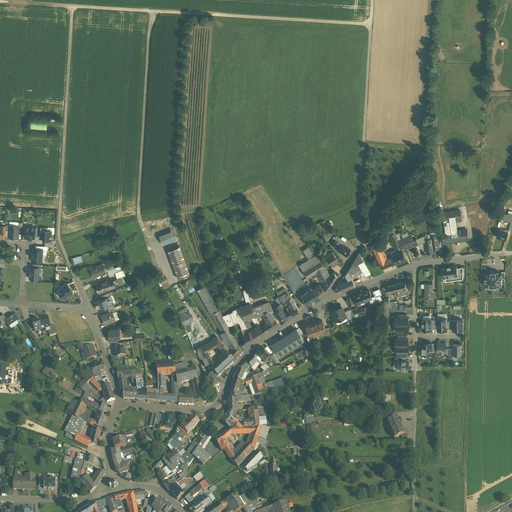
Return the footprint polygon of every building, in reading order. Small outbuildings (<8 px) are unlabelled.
[(47,121),(30,119),(29,130),(46,131),(47,121)] [(460,210),(442,212),(444,223),(444,222),(445,226),(449,225),(451,242),(468,240),(466,229),(456,231),(455,221),(461,220),(460,210)] [(511,216),(507,215),(504,214),(503,219),(511,222),(511,219),(511,216)] [(18,226),(9,225),(8,237),(18,238),(18,226)] [(392,225),(387,227),(390,235),(395,233),(392,225)] [(449,225),(445,226),(446,231),(442,232),(444,243),(451,242),(449,225)] [(34,227),(25,226),(25,228),(24,229),(24,231),(24,232),(24,237),(28,238),(28,239),(31,239),(31,238),(34,238),(34,227)] [(48,228),(41,227),(40,238),(45,239),(45,240),(51,241),(51,240),(51,231),(47,231),(48,228)] [(505,231),(499,229),(496,237),(505,240),(508,232),(508,231),(505,230),(505,231)] [(174,230),(159,236),(162,244),(177,238),(174,230)] [(399,241),(395,233),(390,235),(396,250),(396,249),(398,252),(402,250),(399,241)] [(431,239),(433,250),(439,249),(437,235),(430,236),(431,239)] [(344,241),(335,236),(333,239),(337,241),(341,244),(342,245),(344,241)] [(411,236),(399,241),(402,250),(403,250),(419,244),(417,239),(413,240),(411,236)] [(417,239),(419,244),(419,245),(425,242),(425,240),(424,240),(423,236),(417,239)] [(433,250),(431,239),(425,240),(425,242),(427,254),(433,253),(433,250)] [(384,254),(378,240),(371,243),(382,268),(390,265),(387,259),(385,253),(384,254)] [(342,245),(341,244),(339,248),(337,251),(346,256),(350,250),(342,245)] [(179,246),(167,250),(178,278),(189,274),(179,246)] [(309,246),(302,250),(308,260),(314,254),(309,246)] [(35,249),(33,249),(32,253),(31,253),(31,257),(32,257),(32,261),(41,262),(42,250),(42,249),(35,249)] [(398,252),(393,254),(393,256),(396,263),(406,259),(403,250),(402,250),(398,252)] [(331,252),(325,257),(332,266),(338,262),(331,252)] [(359,252),(347,271),(351,277),(362,271),(367,268),(359,252)] [(308,260),(299,265),(303,271),(319,260),(317,256),(316,255),(308,260)] [(393,256),(387,259),(390,265),(396,263),(393,256)] [(319,260),(303,271),(307,277),(314,273),(324,266),(319,260)] [(103,264),(90,268),(93,277),(98,275),(97,274),(105,271),(103,264)] [(324,266),(314,273),(320,280),(324,277),(329,275),(324,266)] [(456,266),(450,267),(440,268),(441,272),(442,278),(449,276),(449,281),(458,280),(457,268),(456,266)] [(32,267),(30,267),(30,271),(29,271),(29,275),(30,275),(29,279),(38,279),(39,268),(32,267)] [(367,268),(362,271),(365,276),(370,274),(367,268)] [(488,273),(485,273),(485,278),(484,286),(501,286),(501,279),(502,273),(498,273),(498,272),(488,272),(488,273)] [(330,276),(326,280),(324,281),(327,284),(326,284),(330,287),(337,276),(333,273),(330,276)] [(159,279),(164,289),(170,286),(165,276),(159,279)] [(111,278),(105,280),(105,281),(96,284),(97,288),(96,288),(97,289),(97,288),(99,292),(114,287),(111,278)] [(345,281),(348,288),(354,286),(351,279),(348,280),(345,281)] [(345,281),(339,284),(342,291),(348,288),(345,281)] [(404,281),(396,283),(397,290),(398,295),(407,292),(404,281)] [(66,283),(59,289),(58,293),(62,298),(66,298),(72,294),(72,290),(66,283)] [(396,283),(388,285),(389,292),(394,291),(397,290),(396,283)] [(323,289),(318,284),(312,290),(320,298),(326,292),(329,289),(325,286),(323,289)] [(432,284),(425,284),(424,288),(425,288),(425,298),(437,298),(437,292),(434,292),(433,293),(432,293),(432,284)] [(205,285),(196,290),(211,315),(212,314),(219,310),(205,285)] [(277,292),(279,297),(282,295),(287,292),(285,288),(277,292)] [(311,289),(299,296),(301,300),(302,300),(306,307),(320,298),(312,290),(311,289)] [(374,296),(375,297),(380,295),(381,295),(379,289),(372,291),(374,296)] [(368,290),(361,293),(364,301),(368,299),(372,298),(371,297),(368,290)] [(287,292),(282,295),(285,301),(287,300),(290,298),(287,292)] [(361,293),(354,296),(355,299),(353,300),(354,302),(356,301),(357,305),(360,304),(360,302),(364,301),(361,293)] [(375,303),(382,300),(380,295),(375,297),(374,296),(371,297),(372,298),(368,299),(370,303),(375,301),(375,303)] [(95,302),(98,310),(108,307),(111,305),(112,305),(109,297),(108,297),(102,299),(95,302)] [(282,302),(279,297),(272,301),(275,307),(278,305),(282,302)] [(296,306),(290,298),(287,300),(292,309),(296,306)] [(247,304),(238,308),(243,320),(251,317),(254,316),(252,309),(250,303),(247,304)] [(256,307),(256,308),(258,315),(263,313),(265,318),(271,314),(270,313),(273,311),(269,303),(256,307)] [(275,307),(273,308),(276,311),(274,312),(280,323),(287,318),(284,313),(278,305),(275,307)] [(292,309),(288,311),(291,316),(298,311),(296,306),(292,309)] [(341,307),(331,311),(335,321),(345,317),(346,317),(344,312),(341,307)] [(238,308),(232,310),(232,312),(222,316),(228,327),(234,324),(235,323),(237,322),(239,323),(241,329),(241,330),(246,328),(243,320),(238,308)] [(189,310),(178,315),(183,326),(190,323),(194,320),(189,310)] [(222,316),(219,310),(212,314),(222,332),(223,331),(225,335),(231,332),(228,327),(222,316)] [(109,312),(101,316),(104,325),(116,320),(113,312),(112,311),(109,312)] [(12,313),(4,319),(6,323),(9,327),(17,321),(12,313)] [(271,314),(265,318),(268,323),(264,326),(265,327),(267,331),(278,325),(271,314)] [(38,319),(41,330),(50,327),(47,316),(38,319)] [(41,330),(38,319),(38,318),(34,319),(35,320),(32,321),(34,329),(35,332),(41,330)] [(447,331),(446,329),(446,321),(446,319),(438,318),(437,321),(437,328),(438,331),(447,331)] [(205,319),(199,323),(211,340),(217,336),(205,319)] [(453,320),(453,329),(453,331),(462,331),(462,320),(453,320)] [(32,321),(25,323),(30,331),(34,329),(32,321)] [(322,321),(305,327),(309,338),(326,332),(326,331),(325,329),(322,321)] [(190,323),(183,326),(189,339),(194,336),(196,335),(190,323)] [(262,329),(259,324),(257,326),(254,327),(260,336),(267,331),(265,327),(262,329)] [(54,326),(50,327),(51,331),(48,332),(50,336),(57,334),(54,326)] [(254,327),(249,331),(252,341),(260,336),(254,327)] [(252,341),(246,328),(241,330),(246,342),(244,343),(245,346),(252,341)] [(119,329),(110,330),(109,331),(109,334),(108,334),(109,339),(116,339),(118,339),(118,335),(119,333),(119,329)] [(298,343),(303,340),(300,336),(296,330),(292,333),(298,343)] [(222,332),(220,333),(227,344),(229,343),(225,335),(223,331),(222,332)] [(225,335),(229,343),(233,349),(238,346),(234,339),(235,339),(231,332),(225,335)] [(293,347),(298,343),(292,333),(287,336),(293,347)] [(189,339),(194,350),(199,347),(197,341),(196,341),(194,336),(189,339)] [(211,340),(208,342),(211,348),(216,345),(220,343),(221,343),(217,336),(211,340)] [(288,350),(293,347),(287,336),(282,339),(288,350)] [(284,353),(288,350),(282,339),(277,342),(284,353)] [(208,342),(199,347),(202,352),(207,350),(211,348),(208,342)] [(279,356),(284,353),(277,342),(272,345),(276,351),(279,356)] [(220,343),(216,345),(219,351),(224,348),(220,343)] [(422,343),(422,347),(422,355),(427,355),(431,356),(431,350),(434,350),(434,344),(427,344),(427,343),(422,343)] [(446,344),(438,343),(437,352),(440,353),(440,354),(443,354),(443,353),(446,353),(446,349),(446,344)] [(453,344),(453,349),(453,356),(458,356),(458,355),(462,355),(462,344),(457,344),(453,344)] [(85,348),(81,349),(81,350),(85,361),(96,357),(93,350),(94,349),(92,345),(85,348)] [(123,345),(114,347),(116,358),(125,356),(123,345)] [(238,346),(233,349),(235,351),(232,353),(233,354),(236,360),(243,353),(238,346)] [(199,347),(196,349),(197,351),(205,368),(209,366),(211,371),(211,370),(212,370),(202,352),(199,347)] [(228,355),(224,348),(219,351),(224,358),(228,355)] [(271,356),(263,348),(261,351),(260,350),(258,352),(259,353),(256,355),(263,362),(265,363),(266,363),(269,361),(269,359),(271,357),(272,356),(271,356)] [(207,350),(202,352),(212,370),(215,366),(207,350)] [(228,355),(224,358),(218,364),(225,371),(234,362),(230,357),(228,355)] [(256,355),(254,358),(258,362),(261,365),(263,362),(256,355)] [(253,357),(247,364),(250,367),(250,368),(252,369),(258,362),(254,358),(253,357)] [(406,360),(405,360),(398,360),(398,361),(397,369),(402,369),(402,372),(408,372),(408,369),(408,364),(409,364),(409,360),(406,360)] [(265,363),(263,362),(261,365),(263,367),(261,369),(264,371),(267,369),(269,368),(265,363)] [(100,363),(94,365),(93,364),(92,365),(91,366),(89,367),(91,373),(93,373),(93,375),(99,373),(103,371),(100,363)] [(173,367),(175,373),(188,370),(186,364),(173,367)] [(212,370),(211,370),(214,374),(217,377),(218,377),(225,371),(218,364),(212,370)] [(55,372),(46,366),(41,373),(53,382),(58,375),(54,373),(55,372)] [(173,366),(156,367),(158,376),(163,376),(172,375),(175,375),(175,373),(173,367),(173,366)] [(188,370),(175,373),(175,375),(176,379),(177,384),(181,383),(192,380),(198,379),(195,368),(188,370)] [(129,369),(117,370),(119,380),(124,378),(131,378),(135,377),(135,374),(135,369),(129,369)] [(238,369),(236,373),(234,378),(241,381),(245,373),(245,372),(240,370),(238,369)] [(264,371),(259,374),(260,378),(262,377),(269,373),(267,369),(264,371)] [(21,373),(12,373),(11,380),(11,386),(20,386),(21,373)] [(93,379),(89,374),(86,377),(90,381),(100,392),(102,390),(101,387),(93,379)] [(207,377),(206,378),(208,383),(209,382),(213,388),(219,384),(216,379),(217,377),(214,374),(207,377)] [(260,378),(259,374),(249,380),(251,384),(255,395),(265,392),(263,385),(261,381),(260,378)] [(90,381),(86,377),(77,386),(85,392),(87,394),(91,390),(92,391),(93,390),(87,384),(90,381)] [(102,382),(97,378),(93,379),(101,387),(103,387),(101,383),(102,382)] [(241,381),(234,378),(232,385),(240,387),(241,384),(241,382),(242,381),(241,381)] [(284,378),(263,385),(265,392),(287,383),(286,383),(284,378)] [(141,381),(136,381),(137,391),(138,400),(147,400),(146,390),(142,390),(141,381)] [(199,383),(193,384),(196,396),(193,397),(193,405),(203,403),(201,396),(199,383)] [(162,389),(158,388),(158,391),(157,401),(178,403),(178,396),(177,389),(177,384),(172,384),(174,397),(167,398),(167,396),(162,395),(162,392),(162,389)] [(110,389),(103,392),(105,398),(107,402),(114,400),(110,389)] [(158,391),(146,390),(147,400),(157,401),(158,391)] [(236,392),(231,390),(230,393),(230,398),(239,397),(239,392),(237,392),(236,392)] [(125,391),(124,391),(123,399),(124,399),(138,400),(137,391),(125,391)] [(249,396),(250,401),(256,400),(267,396),(265,392),(255,395),(249,396)] [(329,407),(341,405),(341,403),(342,403),(341,393),(336,393),(336,395),(323,396),(323,401),(328,400),(329,407)] [(193,397),(179,397),(178,405),(193,405),(193,397)] [(99,406),(93,403),(92,404),(82,399),(80,404),(85,406),(91,409),(99,412),(99,413),(102,414),(104,408),(99,406)] [(78,403),(72,400),(70,404),(65,414),(71,417),(78,403)] [(80,404),(78,403),(71,417),(72,417),(78,420),(81,415),(85,406),(80,404)] [(253,409),(249,410),(251,422),(251,427),(252,427),(252,428),(259,427),(258,419),(258,417),(257,409),(253,409)] [(229,412),(221,421),(229,428),(230,426),(234,421),(231,418),(233,416),(229,412)] [(98,415),(95,423),(102,426),(106,415),(102,414),(99,413),(98,415)] [(161,415),(152,414),(149,426),(154,427),(158,428),(159,422),(161,415)] [(92,421),(81,415),(78,420),(84,423),(90,426),(92,422),(92,421)] [(173,417),(164,415),(164,416),(162,423),(162,426),(171,428),(172,423),(173,417)] [(193,416),(187,422),(193,428),(199,421),(193,416)] [(78,420),(72,417),(65,432),(67,433),(76,438),(78,433),(84,423),(78,420)] [(404,434),(396,417),(386,421),(394,438),(400,436),(404,434)] [(266,418),(258,419),(259,427),(263,427),(267,426),(266,418)] [(185,424),(183,423),(180,426),(188,434),(193,428),(187,422),(185,424)] [(252,428),(243,428),(237,423),(232,428),(230,429),(223,435),(226,439),(231,434),(250,434),(250,433),(252,428)] [(259,427),(252,428),(250,433),(250,434),(246,444),(255,449),(263,427),(259,427)] [(101,431),(93,428),(90,440),(90,441),(98,443),(101,431)] [(179,435),(181,437),(180,438),(178,440),(180,442),(186,436),(181,432),(179,435)] [(76,438),(74,441),(80,444),(84,437),(78,433),(76,438)] [(179,435),(177,433),(172,439),(173,440),(169,444),(173,449),(178,444),(175,442),(178,440),(180,438),(181,437),(179,435)] [(213,436),(208,433),(206,435),(203,440),(198,446),(202,450),(213,436)] [(223,435),(215,440),(222,451),(224,449),(223,448),(229,445),(227,441),(227,442),(226,439),(223,435)] [(84,437),(80,444),(88,448),(90,444),(90,441),(90,440),(84,437)] [(186,453),(180,458),(185,463),(188,467),(193,460),(191,457),(192,456),(198,446),(203,440),(200,437),(197,441),(196,443),(194,441),(188,449),(189,451),(188,452),(187,452),(186,453)] [(125,438),(120,439),(119,438),(113,439),(113,441),(112,441),(113,447),(122,446),(127,445),(125,438)] [(178,440),(175,442),(178,444),(181,448),(184,446),(180,442),(178,440)] [(181,448),(178,444),(173,449),(180,458),(186,453),(181,448)] [(238,467),(248,457),(252,453),(255,449),(246,444),(236,456),(231,460),(231,461),(238,467)] [(229,445),(223,448),(224,449),(229,456),(234,453),(229,445)] [(202,450),(198,446),(192,456),(203,466),(210,458),(202,450)] [(114,450),(111,450),(112,457),(120,456),(119,453),(119,449),(114,450)] [(134,456),(136,460),(142,457),(146,455),(143,451),(134,456)] [(256,451),(253,454),(249,458),(247,461),(242,467),(247,472),(256,465),(259,463),(263,458),(256,451)] [(175,455),(171,458),(169,456),(166,458),(172,465),(175,463),(179,460),(175,455)] [(94,458),(87,456),(86,459),(84,459),(84,458),(80,457),(80,459),(79,459),(78,460),(82,461),(85,463),(88,464),(92,466),(94,458)] [(120,456),(112,457),(115,467),(122,465),(121,460),(120,456)] [(175,463),(172,465),(166,458),(163,460),(173,473),(176,471),(175,469),(178,468),(175,463)] [(78,460),(77,460),(75,465),(74,465),(71,480),(78,478),(80,470),(82,461),(78,460)] [(100,470),(94,479),(99,484),(105,473),(100,470)] [(167,479),(162,470),(157,473),(162,482),(167,479)] [(210,486),(199,473),(193,478),(199,485),(203,490),(204,490),(210,486)] [(26,481),(17,481),(17,489),(34,489),(35,475),(26,475),(26,481)] [(84,478),(80,482),(90,494),(96,488),(92,483),(87,476),(84,478)] [(44,488),(55,488),(55,484),(57,484),(57,479),(52,479),(52,478),(47,478),(47,479),(44,479),(44,486),(44,488)] [(6,480),(0,483),(0,490),(1,492),(7,488),(8,484),(6,480)] [(170,481),(164,485),(168,491),(169,491),(173,487),(171,484),(170,481)] [(179,488),(176,485),(173,487),(169,491),(177,500),(184,494),(179,488)] [(199,485),(189,494),(193,498),(198,494),(203,490),(199,485)] [(145,491),(134,493),(135,497),(136,501),(144,500),(145,491)] [(136,503),(133,493),(125,495),(127,499),(129,505),(136,503)] [(194,499),(193,498),(189,494),(185,498),(189,503),(194,499)] [(236,494),(226,500),(229,505),(239,499),(236,494)] [(123,500),(122,496),(114,498),(117,509),(122,507),(120,500),(123,500)] [(189,511),(190,511),(203,511),(204,511),(203,509),(212,502),(208,496),(195,505),(196,506),(193,508),(189,511)] [(258,496),(246,499),(247,504),(254,503),(259,501),(258,496)] [(114,511),(117,511),(113,498),(107,499),(108,504),(111,511),(114,511)] [(154,504),(152,507),(158,511),(160,511),(161,511),(166,505),(158,499),(154,504)] [(239,499),(229,505),(231,509),(233,511),(236,511),(243,508),(244,507),(239,499)] [(289,511),(285,501),(272,506),(274,511),(289,511)] [(154,504),(149,502),(147,508),(146,511),(150,511),(152,507),(154,504)] [(94,503),(79,511),(97,511),(97,510),(94,503)] [(137,511),(136,503),(129,505),(130,511),(137,511)] [(166,505),(161,511),(162,511),(167,511),(169,510),(172,507),(167,503),(166,505)] [(257,511),(259,511),(254,503),(247,504),(244,507),(243,508),(244,511),(257,511)]
